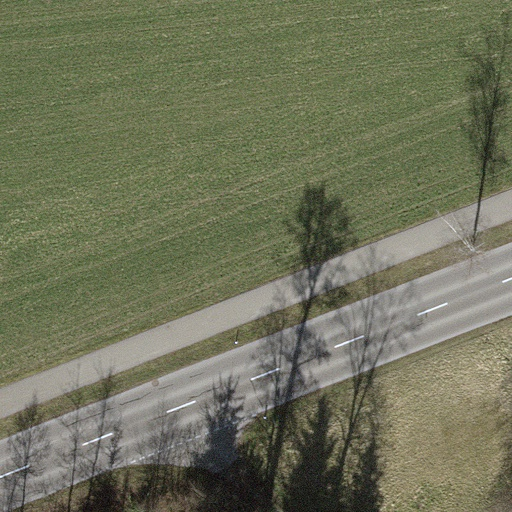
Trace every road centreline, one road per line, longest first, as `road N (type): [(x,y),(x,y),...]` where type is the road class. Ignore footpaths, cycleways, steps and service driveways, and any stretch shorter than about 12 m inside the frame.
road 1 (secondary): [(511,281),(0,480)]
road 2 (track): [(262,511),(183,409)]
